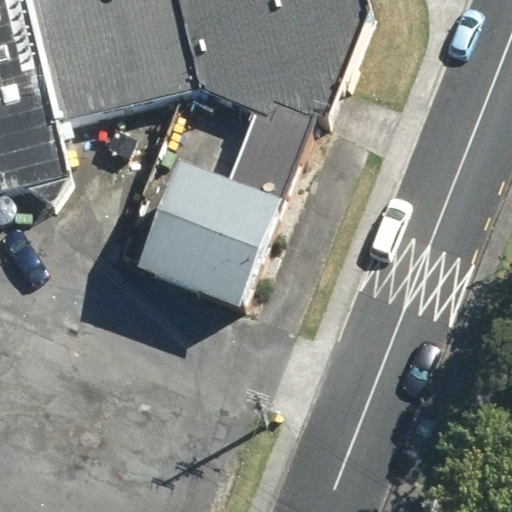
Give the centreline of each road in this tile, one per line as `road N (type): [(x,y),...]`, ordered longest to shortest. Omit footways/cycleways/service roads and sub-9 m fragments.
road 1 (residential): [(511,61),(326,511)]
road 2 (unknown): [(292,425),(0,356)]
